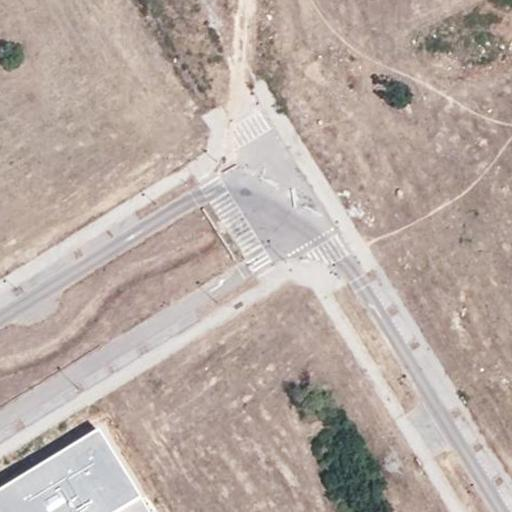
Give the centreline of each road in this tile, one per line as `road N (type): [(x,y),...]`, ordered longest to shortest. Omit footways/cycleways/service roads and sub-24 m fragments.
road 1 (residential): [(0,423),(321,225)]
road 2 (residential): [(500,511),(321,225)]
road 3 (residential): [(273,151),(0,320)]
road 4 (residential): [(273,151),(182,0)]
